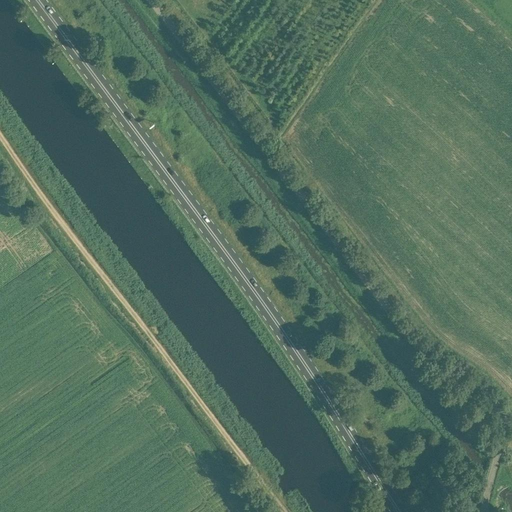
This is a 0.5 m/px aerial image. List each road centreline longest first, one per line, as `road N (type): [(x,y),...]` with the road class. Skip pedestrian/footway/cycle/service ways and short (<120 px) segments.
road 1 (unclassified): [(484,511),(502,449),(495,409),(393,315),(150,0)]
road 2 (primary): [(401,511),(286,337),(36,0)]
road 3 (track): [(0,125),(284,511)]
